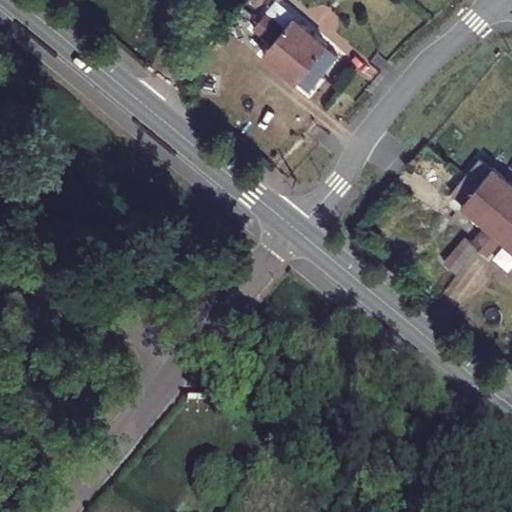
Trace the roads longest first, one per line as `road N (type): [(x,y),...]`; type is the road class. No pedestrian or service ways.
road 1 (residential): [(294,229),(425,63),(493,0)]
road 2 (secondary): [(511,409),(294,229)]
road 3 (residential): [(184,359),(0,256)]
road 4 (residential): [(57,511),(184,359)]
road 5 (secondary): [(294,229),(153,111)]
road 6 (secondary): [(153,111),(17,0)]
road 7 (residential): [(184,359),(294,229)]
